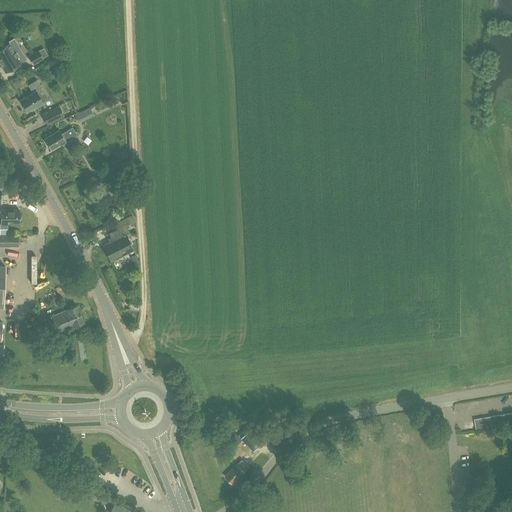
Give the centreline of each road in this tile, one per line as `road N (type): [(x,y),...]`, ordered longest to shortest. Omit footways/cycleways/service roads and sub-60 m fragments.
road 1 (unclassified): [(224,511),(284,446),(316,425),(511,387)]
road 2 (secondary): [(136,387),(87,268),(0,110)]
road 3 (primary): [(0,413),(120,418)]
road 4 (primary): [(120,404),(0,402)]
